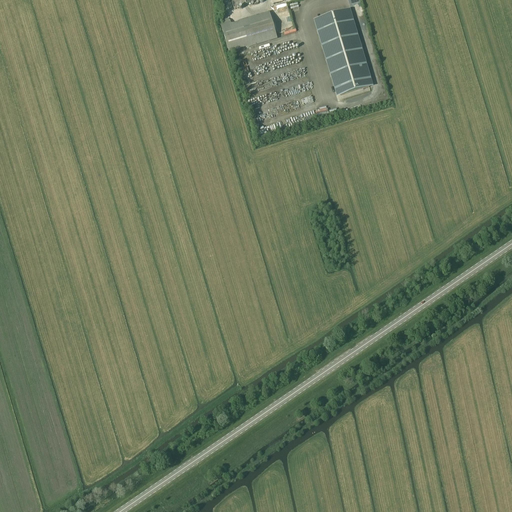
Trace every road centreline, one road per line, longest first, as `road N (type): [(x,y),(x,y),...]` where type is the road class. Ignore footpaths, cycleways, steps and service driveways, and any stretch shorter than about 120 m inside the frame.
road 1 (primary): [(120,511),(511,244)]
road 2 (track): [(183,511),(511,280)]
